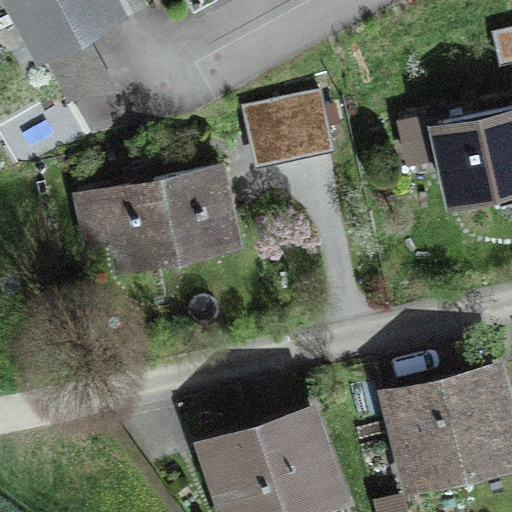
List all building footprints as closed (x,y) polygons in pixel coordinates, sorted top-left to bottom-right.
[(129,2),(127,0),(0,0),(0,16),(26,61),(129,2)] [(81,46),(50,63),(67,97),(103,87),(81,46)] [(511,107),(418,129),(439,222),(511,205),(511,107)] [(219,160),(80,191),(101,286),(240,255),(219,160)] [(509,480),(485,372),(380,395),(406,504),(509,480)] [(328,511),(302,414),(187,445),(204,511),(328,511)]
